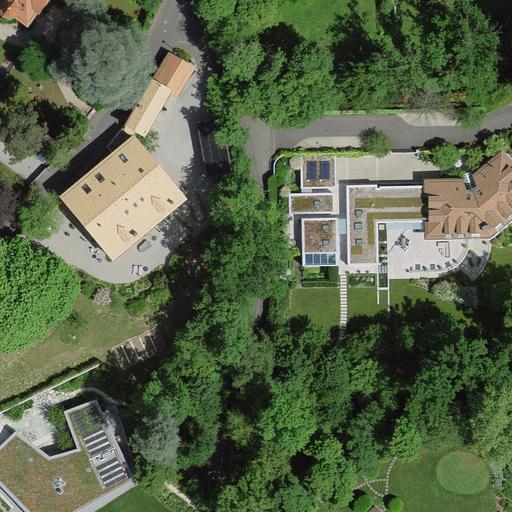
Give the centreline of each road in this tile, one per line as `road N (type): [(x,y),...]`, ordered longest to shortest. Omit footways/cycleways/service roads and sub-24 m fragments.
road 1 (residential): [(238,511),(222,453),(261,302),(261,195),(254,128),(186,5)]
road 2 (residential): [(0,234),(79,164),(186,5)]
